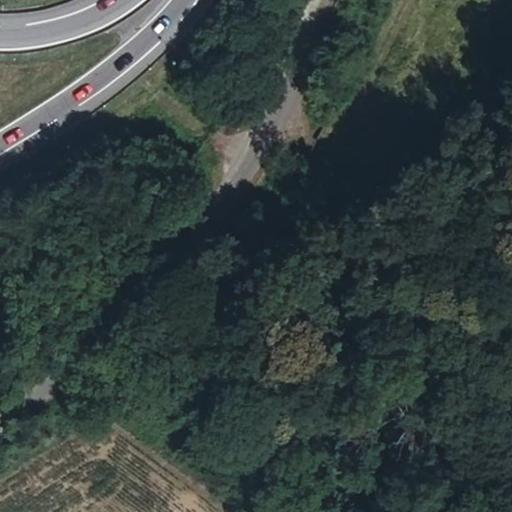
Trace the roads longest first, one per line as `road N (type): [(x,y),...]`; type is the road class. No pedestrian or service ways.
road 1 (unclassified): [(0,416),(153,302),(237,187),(309,0)]
road 2 (trunk): [(0,138),(123,60),(177,0)]
road 3 (trunk): [(126,0),(70,28),(0,37)]
